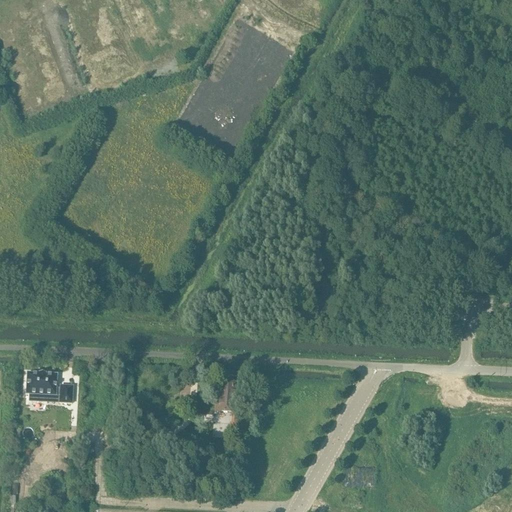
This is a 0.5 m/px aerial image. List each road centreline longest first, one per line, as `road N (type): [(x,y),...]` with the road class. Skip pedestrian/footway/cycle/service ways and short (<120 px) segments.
road 1 (residential): [(377,366),(22,348)]
road 2 (unclassified): [(295,511),(377,366)]
